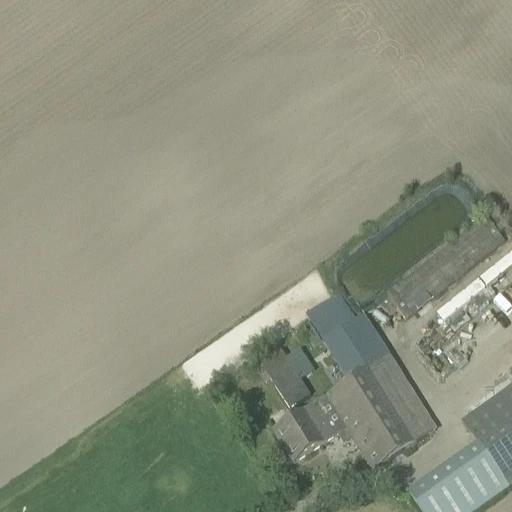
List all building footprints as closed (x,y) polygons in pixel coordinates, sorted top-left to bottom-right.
[(385,294),(406,321),(502,244),(481,217),(385,294)] [(274,434),(293,464),(337,437),(344,448),(352,442),(372,473),(390,461),(432,435),(388,363),(389,362),(361,317),(354,322),(340,299),(298,326),(314,351),(325,345),(351,386),(291,424),(274,434)] [(381,308),(388,318),(398,310),(391,301),(381,308)] [(283,411),(305,399),(278,352),(257,364),(283,411)] [(477,446),(407,496),(418,511),(479,511),(511,489),(511,386),(461,423),(477,446)]
